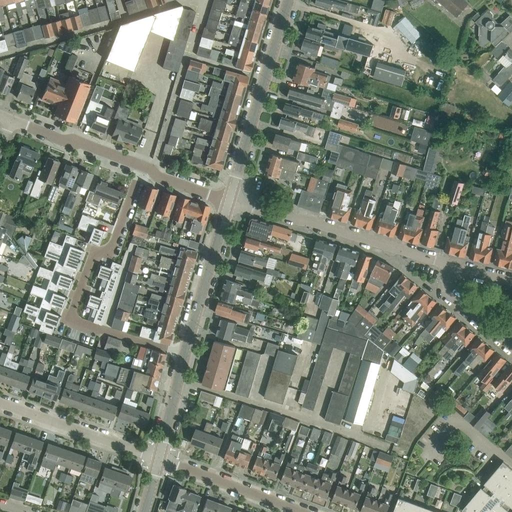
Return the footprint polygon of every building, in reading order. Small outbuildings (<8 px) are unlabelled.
[(17,10),(13,0),(3,0),(5,5),(9,18),(14,16),(12,11),(17,10)] [(26,8),(23,0),(13,0),(17,10),(18,15),(23,14),(22,9),(26,8)] [(35,5),(34,0),(23,0),(26,8),(28,16),(33,15),(31,6),(35,5)] [(43,14),(39,0),(34,0),(35,5),(38,15),(43,14)] [(105,0),(108,9),(111,21),(120,18),(118,10),(115,11),(112,0),(105,0)] [(138,11),(134,0),(131,0),(124,2),(129,14),(138,11)] [(148,7),(145,0),(134,0),(138,11),(148,7)] [(223,12),(226,2),(218,0),(213,0),(211,7),(211,8),(223,12)] [(266,15),(269,5),(254,0),(253,0),(240,0),(240,1),(239,6),(252,10),(266,15)] [(359,14),(361,6),(338,0),(317,0),(316,5),(325,8),(331,9),(332,6),(359,14)] [(468,3),(463,0),(433,0),(437,3),(439,1),(456,16),(461,11),(468,3)] [(104,5),(97,7),(101,21),(108,19),(104,5)] [(106,58),(105,59),(106,59),(133,70),(134,70),(134,69),(149,30),(160,34),(161,33),(171,37),(171,39),(162,67),(178,72),(187,41),(174,37),(183,8),(182,6),(156,13),(120,25),(106,58)] [(263,24),(266,15),(252,10),(239,6),(236,15),(242,17),(249,19),(263,24)] [(101,21),(97,7),(88,10),(91,24),(101,21)] [(183,8),(174,37),(187,41),(196,12),(183,8)] [(223,12),(211,8),(210,10),(208,18),(219,21),(221,12),(223,12)] [(368,9),(367,12),(376,15),(373,24),(377,25),(381,12),(368,9)] [(391,25),(395,12),(386,9),(382,22),(391,25)] [(91,24),(88,10),(87,10),(88,12),(79,15),(82,27),(91,24)] [(510,33),(507,29),(511,24),(511,17),(510,15),(501,23),(495,23),(493,20),(493,14),(489,10),(481,16),(478,12),(472,17),(476,21),(475,22),(476,23),(476,22),(480,26),(479,40),(484,45),(488,41),(490,42),(495,47),(502,41),(510,33)] [(82,27),(79,15),(70,17),(73,29),(82,27)] [(73,29),(70,17),(69,17),(60,20),(64,32),(73,29)] [(261,33),(263,24),(249,19),(242,17),(241,22),(234,20),(233,25),(246,29),(261,33)] [(216,30),(219,21),(208,18),(205,27),(216,30)] [(64,32),(60,20),(51,23),(55,35),(64,32)] [(394,31),(411,47),(419,38),(402,22),(394,31)] [(51,23),(41,25),(43,32),(44,37),(44,38),(54,35),(51,23)] [(310,26),(306,37),(316,40),(321,42),(325,43),(336,47),(336,46),(348,49),(351,39),(340,35),(339,39),(332,36),(333,34),(325,31),(326,25),(321,23),(319,29),(310,26)] [(44,37),(43,32),(41,25),(41,24),(32,27),(35,39),(44,37)] [(35,39),(32,27),(22,29),(26,42),(35,39)] [(216,30),(205,27),(204,27),(202,36),(213,39),(214,36),(215,36),(217,31),(216,30)] [(26,42),(22,29),(12,32),(15,44),(17,48),(27,45),(26,42)] [(258,42),(261,33),(246,29),(245,33),(232,29),(230,34),(258,42)] [(15,44),(12,32),(3,35),(4,39),(6,46),(15,44)] [(255,52),(258,42),(230,34),(228,43),(240,47),(255,52)] [(210,49),(213,39),(202,36),(199,46),(210,49)] [(351,39),(348,49),(368,56),(362,77),(374,81),(380,60),(371,57),(374,46),(366,43),(367,39),(360,37),(359,41),(351,39)] [(316,57),(320,44),(306,39),(302,51),(306,52),(305,54),(311,56),(311,55),(316,57)] [(498,58),(508,47),(502,41),(492,52),(498,58)] [(211,49),(210,49),(199,46),(196,54),(209,58),(211,49)] [(252,61),(255,52),(240,47),(239,52),(226,48),(225,53),(232,55),(238,57),(252,61)] [(501,86),(511,74),(511,50),(510,49),(503,56),(511,64),(507,68),(505,66),(494,79),(501,86)] [(72,54),(66,69),(72,71),(78,56),(72,54)] [(253,61),(252,61),(238,57),(232,55),(230,60),(223,58),(222,62),(235,66),(240,68),(250,71),(253,61)] [(28,59),(20,56),(13,75),(20,78),(22,74),(28,59)] [(339,61),(323,56),(320,63),(337,68),(339,61)] [(199,72),(202,62),(190,59),(187,68),(199,72)] [(299,63),(296,72),(329,82),(331,76),(315,71),(316,68),(299,63)] [(245,87),(248,76),(232,72),(214,66),(212,73),(224,77),(223,80),(245,87)] [(11,84),(14,78),(2,73),(4,70),(0,67),(0,90),(7,94),(11,84)] [(48,70),(42,68),(38,77),(44,79),(48,70)] [(196,82),(199,72),(187,68),(185,78),(196,82)] [(296,72),(293,81),(315,88),(316,85),(324,88),(324,87),(327,88),(329,82),(296,72)] [(35,90),(37,84),(28,80),(28,79),(27,77),(22,74),(16,88),(19,90),(16,97),(23,100),(24,101),(27,103),(28,102),(30,103),(35,90)] [(74,122),(89,84),(70,76),(66,84),(50,77),(41,99),(58,106),(54,114),(74,122)] [(343,79),(335,76),(333,83),(337,84),(341,85),(343,79)] [(200,84),(190,81),(184,80),(182,87),(198,92),(200,84)] [(242,95),(245,87),(223,80),(222,83),(213,81),(211,86),(216,87),(242,95)] [(511,81),(498,97),(510,107),(511,103),(511,81)] [(495,84),(491,89),(497,95),(502,90),(495,84)] [(242,95),(216,87),(211,86),(208,95),(211,96),(240,104),(242,95)] [(195,102),(198,92),(182,87),(179,97),(195,102)] [(332,111),(335,101),(332,100),(291,88),(288,98),(322,108),(332,111)] [(154,102),(156,96),(143,91),(141,97),(154,102)] [(332,100),(335,101),(349,106),(352,97),(334,92),(332,100)] [(237,114),(240,104),(211,96),(208,105),(210,106),(237,114)] [(192,103),(180,99),(178,107),(190,110),(192,103)] [(90,100),(81,121),(91,125),(91,127),(92,128),(92,129),(97,131),(97,130),(104,132),(108,123),(110,118),(109,118),(113,109),(90,100)] [(456,107),(443,102),(440,112),(453,117),(456,107)] [(313,111),(296,106),(286,103),(283,113),(298,117),(299,114),(312,117),(313,111)] [(142,127),(126,121),(130,108),(119,104),(114,118),(121,121),(119,126),(117,125),(116,128),(112,137),(121,140),(122,139),(135,144),(139,135),(142,127)] [(237,114),(210,106),(208,105),(202,104),(200,108),(213,112),(212,117),(218,119),(234,123),(237,114)] [(394,105),(391,117),(399,119),(402,108),(394,105)] [(188,118),(190,110),(178,107),(176,115),(188,118)] [(404,109),(401,119),(408,121),(410,111),(404,109)] [(433,130),(436,118),(430,116),(427,129),(433,130)] [(306,132),(308,125),(282,117),(279,127),(294,132),(295,129),(306,132)] [(186,121),(175,118),(173,125),(184,128),(186,121)] [(231,133),(234,123),(218,119),(217,123),(200,118),(199,123),(204,125),(231,133)] [(413,118),(411,126),(415,127),(425,130),(425,129),(427,120),(426,120),(426,122),(413,118)] [(358,125),(340,120),(337,127),(356,133),(358,125)] [(231,133),(204,125),(199,123),(197,128),(214,133),(213,137),(228,142),(231,133)] [(183,131),(184,128),(173,125),(170,135),(186,139),(188,133),(183,131)] [(415,127),(411,140),(421,143),(428,145),(432,132),(425,130),(415,127)] [(325,149),(336,152),(341,135),(335,133),(332,143),(327,142),(325,149)] [(299,150),(302,142),(289,138),(277,134),(274,146),(287,150),(288,147),(299,150)] [(183,149),(186,139),(170,135),(167,144),(173,146),(183,149)] [(226,151),(228,142),(213,137),(212,141),(197,137),(196,142),(226,151)] [(223,160),(226,151),(196,142),(194,147),(209,151),(207,156),(223,160)] [(421,143),(418,152),(426,154),(428,145),(421,143)] [(171,154),(173,146),(167,144),(165,144),(163,151),(171,154)] [(423,171),(430,173),(431,171),(435,172),(440,147),(430,144),(423,171)] [(31,173),(39,153),(28,149),(29,148),(23,145),(23,147),(21,146),(16,159),(14,164),(13,164),(11,169),(12,169),(9,176),(18,179),(18,178),(17,177),(21,168),(30,172),(31,173)] [(355,162),(359,150),(342,145),(338,160),(354,165),(355,163),(355,162)] [(367,167),(370,156),(359,150),(355,162),(355,163),(367,167)] [(318,157),(299,151),(297,158),(316,164),(318,157)] [(163,154),(162,160),(169,163),(171,156),(163,154)] [(296,172),(299,162),(271,154),(268,164),(296,172)] [(220,170),(223,160),(207,156),(206,160),(192,156),(191,161),(204,165),(211,167),(220,170)] [(380,169),(383,159),(370,156),(367,167),(379,171),(380,169)] [(51,184),(59,161),(58,161),(58,159),(54,158),(53,159),(48,157),(45,166),(44,165),(42,171),(39,170),(37,176),(30,195),(38,198),(44,181),(51,184)] [(392,172),(395,163),(383,159),(380,169),(392,172)] [(402,178),(406,166),(395,163),(392,172),(391,174),(402,178)] [(71,185),(76,174),(78,169),(77,168),(77,167),(71,165),(71,166),(66,164),(61,173),(59,180),(60,180),(59,184),(65,187),(66,183),(71,185)] [(296,172),(268,164),(265,174),(293,182),(296,172)] [(416,178),(418,170),(406,166),(402,178),(414,182),(416,178)] [(326,167),(324,174),(331,177),(333,169),(326,167)] [(72,209),(81,186),(87,188),(92,174),(81,170),(80,174),(77,173),(72,186),(64,206),(72,209)] [(425,187),(430,173),(423,171),(418,170),(416,178),(426,181),(424,186),(425,187)] [(441,176),(430,173),(425,187),(436,190),(441,176)] [(315,188),(313,193),(317,194),(325,197),(327,188),(329,182),(322,180),(317,179),(315,188)] [(89,190),(85,200),(98,205),(100,202),(102,196),(109,198),(113,200),(113,201),(119,203),(121,198),(120,198),(122,192),(106,186),(106,183),(101,181),(100,184),(98,183),(96,187),(94,192),(89,190)] [(458,204),(464,184),(455,181),(449,201),(458,204)] [(337,219),(346,190),(347,186),(338,183),(327,216),(337,219)] [(154,199),(158,189),(156,189),(155,187),(152,186),(150,186),(145,185),(138,206),(150,210),(154,199)] [(53,203),(59,188),(54,186),(48,201),(53,203)] [(305,208),(310,192),(303,190),(298,206),(305,208)] [(347,206),(350,195),(351,192),(346,190),(337,219),(347,222),(351,208),(347,206)] [(362,226),(371,198),(370,198),(372,191),(366,190),(360,210),(356,208),(351,223),(362,226)] [(168,216),(175,195),(174,195),(173,194),(169,192),(168,193),(163,191),(156,212),(168,216)] [(312,211),(317,194),(313,193),(310,192),(305,208),(312,211)] [(320,213),(323,203),(325,197),(317,194),(312,211),(320,213)] [(184,215),(189,200),(189,199),(179,196),(172,219),(176,221),(175,225),(181,227),(184,215)] [(435,197),(432,209),(436,210),(440,198),(435,197)] [(376,214),(371,213),(375,200),(371,198),(362,226),(371,229),(376,214)] [(191,231),(199,204),(189,200),(184,215),(190,217),(186,230),(191,231)] [(201,234),(209,208),(208,206),(200,203),(199,204),(191,231),(201,234)] [(392,208),(393,208),(393,206),(387,204),(384,217),(379,216),(378,221),(375,230),(385,233),(392,208)] [(397,227),(398,222),(395,221),(398,210),(393,208),(392,208),(385,233),(394,236),(397,227)] [(435,230),(441,211),(436,210),(432,209),(424,234),(422,243),(427,245),(428,246),(431,247),(432,246),(434,247),(439,231),(435,230)] [(19,219),(6,213),(0,211),(0,219),(16,226),(19,219)] [(409,241),(417,214),(410,212),(407,224),(403,223),(398,238),(409,241)] [(82,214),(77,227),(91,232),(88,240),(90,241),(89,242),(91,242),(92,241),(98,244),(101,237),(104,238),(106,231),(95,227),(98,219),(82,214)] [(418,244),(423,228),(419,227),(422,216),(417,214),(409,241),(418,244)] [(470,237),(466,236),(471,217),(465,215),(463,221),(464,221),(462,228),(455,254),(465,257),(470,237)] [(11,239),(16,226),(0,219),(0,226),(6,229),(5,232),(8,235),(11,239)] [(290,240),(293,231),(274,225),(254,219),(252,220),(248,234),(249,234),(248,237),(266,242),(269,233),(290,240)] [(455,254),(462,228),(464,221),(463,221),(458,219),(453,238),(449,237),(445,251),(455,254)] [(489,226),(490,223),(483,222),(479,238),(474,237),(469,258),(480,261),(487,233),(489,226)] [(146,238),(149,228),(135,224),(132,234),(133,234),(143,237),(146,238)] [(68,225),(65,231),(71,234),(74,228),(68,225)] [(505,266),(511,237),(511,226),(504,225),(501,237),(505,238),(502,249),(498,248),(494,264),(505,266)] [(489,246),(492,235),(494,235),(496,228),(489,226),(487,233),(480,261),(490,263),(493,247),(489,246)] [(161,231),(159,238),(166,240),(168,233),(169,229),(163,227),(161,231)] [(49,241),(47,248),(81,261),(81,260),(80,259),(84,250),(77,248),(78,246),(74,244),(76,238),(66,234),(62,245),(49,241)] [(141,246),(143,238),(143,237),(133,234),(133,235),(130,242),(141,246)] [(187,246),(189,240),(180,237),(178,243),(187,246)] [(280,253),(282,247),(266,242),(248,237),(247,239),(246,238),(244,245),(245,245),(245,247),(259,251),(260,247),(280,253)] [(319,269),(328,242),(317,239),(312,257),(311,258),(312,259),(312,260),(313,260),(315,261),(312,267),(319,269)] [(187,246),(197,249),(199,243),(189,240),(187,246)] [(329,257),(333,259),(337,245),(328,242),(319,269),(324,271),(329,257)] [(193,261),(196,251),(192,250),(187,248),(181,247),(180,247),(179,251),(178,254),(176,253),(177,250),(160,245),(158,251),(177,257),(177,256),(192,260),(193,261)] [(341,277),(351,249),(341,246),(337,255),(336,260),(339,261),(335,275),(341,277)] [(149,250),(136,247),(134,254),(147,257),(149,250)] [(47,248),(44,256),(56,261),(52,271),(62,275),(63,275),(65,269),(68,271),(69,268),(76,271),(79,262),(80,262),(81,261),(47,248)] [(343,290),(347,279),(351,265),(355,266),(357,262),(360,252),(351,249),(341,277),(337,288),(334,298),(328,314),(333,316),(334,316),(336,310),(340,300),(338,300),(342,289),(343,290)] [(267,266),(269,258),(242,250),(239,261),(253,265),(254,262),(267,266)] [(309,258),(293,253),(290,264),(306,269),(309,258)] [(373,257),(363,253),(358,267),(351,286),(357,288),(360,281),(363,282),(368,270),(373,272),(378,262),(372,259),(373,257)] [(142,258),(138,257),(132,255),(130,263),(140,266),(142,258)] [(191,270),(193,261),(177,256),(177,257),(176,260),(161,256),(160,261),(191,270)] [(389,278),(394,268),(379,260),(378,262),(373,272),(368,281),(380,288),(389,278)] [(100,267),(97,276),(102,278),(99,286),(105,288),(104,292),(112,295),(119,274),(118,274),(122,265),(120,264),(112,261),(110,268),(100,265),(100,266),(100,267)] [(188,279),(191,270),(160,261),(158,266),(173,270),(172,275),(188,279)] [(138,273),(140,266),(130,263),(128,270),(138,273)] [(270,283),(273,274),(267,272),(238,264),(235,275),(249,279),(250,276),(263,280),(263,281),(270,283)] [(40,266),(37,274),(50,279),(46,289),(46,290),(56,293),(58,288),(62,289),(63,287),(69,289),(73,280),(74,281),(74,279),(63,275),(62,275),(52,271),(40,266)] [(127,273),(125,280),(130,282),(135,283),(137,275),(127,272),(127,273)] [(185,289),(188,279),(172,275),(171,279),(164,277),(151,273),(150,278),(154,279),(154,280),(185,289)] [(391,305),(411,281),(403,274),(390,290),(393,293),(386,301),(384,303),(388,307),(389,307),(391,305)] [(125,280),(122,290),(132,293),(135,283),(130,282),(125,280)] [(185,289),(154,280),(152,285),(159,287),(158,291),(166,293),(182,298),(185,289)] [(255,292),(241,288),(242,285),(225,280),(222,290),(249,298),(253,299),(255,292)] [(396,308),(406,296),(409,298),(418,287),(411,281),(391,305),(389,307),(388,307),(386,310),(390,313),(394,307),(396,308)] [(307,304),(311,293),(310,293),(312,287),(301,284),(296,300),(307,304)] [(33,285),(30,293),(43,297),(39,308),(49,312),(49,311),(51,306),(55,307),(56,305),(63,308),(66,299),(67,299),(67,297),(56,293),(46,290),(46,289),(33,285)] [(405,324),(429,296),(421,289),(412,301),(415,303),(403,317),(405,318),(402,321),(405,324)] [(122,290),(119,299),(129,302),(132,293),(122,290)] [(253,299),(249,298),(222,290),(220,299),(236,304),(237,301),(258,307),(260,301),(253,299)] [(90,296),(86,305),(92,307),(89,316),(94,318),(93,322),(101,325),(105,314),(112,295),(104,292),(102,291),(99,297),(90,294),(89,296),(90,296)] [(180,307),(182,298),(166,293),(165,297),(152,293),(150,298),(180,307)] [(328,314),(334,298),(324,294),(322,299),(320,304),(319,308),(328,311),(328,314)] [(428,313),(431,310),(437,302),(429,296),(405,324),(409,327),(413,323),(414,324),(419,317),(422,319),(427,313),(428,313)] [(177,316),(180,307),(150,298),(148,304),(152,305),(150,308),(177,316)] [(119,299),(117,308),(119,309),(126,311),(129,302),(119,299)] [(240,313),(232,310),(233,306),(219,302),(215,313),(242,321),(248,323),(251,313),(241,310),(240,313)] [(26,303),(23,311),(36,316),(34,322),(41,324),(39,330),(51,334),(54,325),(56,326),(59,317),(60,318),(61,316),(49,311),(49,312),(39,308),(26,303)] [(355,327),(365,315),(367,312),(359,304),(347,321),(355,327)] [(425,339),(448,312),(440,305),(434,312),(430,316),(434,319),(420,335),(425,339)] [(16,306),(13,313),(19,316),(22,308),(16,306)] [(117,308),(114,317),(127,321),(129,312),(126,311),(119,309),(117,308)] [(174,326),(177,316),(150,308),(148,308),(146,317),(148,318),(174,326)] [(316,331),(312,342),(320,345),(330,316),(323,310),(316,331)] [(333,316),(332,319),(338,321),(338,319),(341,311),(336,310),(334,316),(333,316)] [(429,343),(443,327),(446,330),(450,326),(456,318),(448,312),(425,339),(429,343)] [(365,335),(374,325),(373,325),(375,323),(365,315),(355,327),(365,335)] [(307,316),(304,327),(315,330),(318,319),(307,316)] [(112,325),(111,327),(125,331),(127,326),(121,324),(122,320),(114,318),(112,325)] [(172,335),(174,326),(148,318),(146,323),(157,326),(156,330),(172,335)] [(250,330),(236,326),(237,323),(222,318),(219,327),(252,337),(254,332),(250,330)] [(368,338),(365,335),(355,327),(347,321),(347,322),(338,319),(338,321),(332,319),(329,328),(367,342),(368,338)] [(7,329),(15,332),(18,324),(10,321),(7,329)] [(443,357),(468,328),(460,321),(453,329),(450,333),(453,335),(438,353),(443,357)] [(316,331),(315,330),(304,327),(295,324),(294,328),(300,330),(297,337),(312,342),(316,331)] [(374,343),(383,333),(374,325),(365,335),(368,338),(374,343)] [(172,335),(156,330),(144,326),(141,336),(153,340),(169,344),(172,335)] [(252,337),(219,327),(217,336),(232,340),(233,338),(246,342),(247,341),(252,343),(254,337),(252,337)] [(32,328),(29,335),(36,338),(38,331),(38,330),(32,328)] [(362,356),(367,342),(329,328),(323,344),(334,347),(351,353),(362,356)] [(447,361),(462,343),(466,346),(469,342),(476,334),(468,328),(443,357),(447,361)] [(9,335),(13,337),(14,332),(6,329),(4,333),(9,335)] [(40,348),(45,333),(38,331),(36,338),(33,346),(40,348)] [(391,340),(383,333),(374,343),(383,350),(383,349),(389,342),(391,340)] [(46,334),(44,342),(53,345),(56,337),(46,334)] [(116,353),(121,340),(108,336),(104,348),(116,353)] [(459,377),(469,365),(487,344),(479,337),(469,349),(472,351),(454,373),(459,377)] [(68,341),(65,348),(73,351),(76,343),(68,341)] [(226,390),(238,348),(235,347),(215,341),(203,384),(223,390),(223,389),(226,390)] [(276,357),(280,345),(268,342),(265,353),(276,357)] [(389,342),(383,349),(393,357),(399,351),(391,345),(389,342)] [(90,354),(92,348),(77,343),(73,354),(80,357),(82,351),(90,354)] [(332,354),(334,347),(323,344),(321,350),(332,354)] [(482,367),(495,351),(487,344),(469,365),(473,369),(478,363),(482,367)] [(93,358),(102,361),(107,362),(110,352),(96,348),(93,358)] [(162,366),(166,354),(146,348),(143,360),(149,362),(162,366)] [(2,350),(0,356),(0,357),(5,360),(8,352),(2,350)] [(249,397),(261,354),(248,350),(235,394),(249,397)] [(295,365),(298,356),(279,350),(277,357),(276,359),(295,365)] [(330,361),(332,354),(321,350),(319,357),(330,361)] [(399,351),(394,356),(402,363),(406,357),(399,351)] [(3,367),(0,374),(0,379),(12,384),(16,372),(18,364),(11,362),(14,354),(8,352),(5,360),(3,367)] [(500,368),(506,360),(497,352),(491,360),(483,369),(492,377),(500,368)] [(360,363),(362,356),(351,353),(349,359),(360,363)] [(411,355),(403,363),(411,371),(419,362),(411,355)] [(328,367),(330,361),(319,357),(317,364),(328,367)] [(16,372),(12,384),(24,388),(28,379),(29,376),(34,361),(28,359),(26,366),(24,366),(21,373),(16,372)] [(292,375),(295,365),(276,359),(273,369),(292,375)] [(363,425),(381,364),(363,359),(346,420),(363,425)] [(358,370),(360,363),(349,359),(347,366),(358,370)] [(394,359),(391,371),(404,382),(402,389),(413,393),(418,378),(394,359)] [(159,378),(145,374),(136,371),(107,362),(102,361),(100,367),(106,368),(104,374),(117,378),(115,383),(154,394),(159,378)] [(159,378),(162,366),(149,362),(146,369),(138,366),(136,371),(145,374),(159,378)] [(326,374),(328,367),(317,364),(314,370),(326,374)] [(510,383),(511,380),(511,364),(495,382),(493,385),(501,392),(506,386),(505,384),(508,381),(510,383)] [(356,376),(358,370),(347,366),(344,372),(356,376)] [(59,390),(65,372),(59,369),(53,385),(47,382),(42,394),(55,399),(59,390)] [(283,404),(292,375),(273,369),(264,398),(283,404)] [(323,381),(326,374),(314,370),(312,377),(323,381)] [(354,383),(356,376),(344,372),(342,379),(354,383)] [(42,394),(47,382),(33,377),(29,390),(42,394)] [(321,387),(323,381),(312,377),(310,384),(321,387)] [(493,385),(495,382),(489,377),(485,382),(480,387),(486,393),(493,385)] [(352,390),(354,383),(342,379),(340,386),(352,390)] [(93,390),(95,382),(90,380),(87,388),(93,390)] [(74,405),(78,393),(81,385),(72,382),(67,381),(64,388),(60,400),(74,405)] [(101,384),(95,382),(93,390),(90,397),(91,397),(86,410),(99,414),(104,402),(95,399),(98,392),(101,384)] [(319,394),(321,387),(310,384),(308,390),(319,394)] [(350,396),(352,390),(340,386),(338,392),(350,396)] [(440,386),(434,392),(440,397),(446,391),(440,386)] [(119,399),(122,391),(116,389),(113,397),(119,399)] [(130,400),(130,399),(133,391),(128,389),(118,416),(131,421),(135,409),(138,403),(130,400)] [(317,400),(319,394),(308,390),(305,397),(317,400)] [(421,390),(418,395),(424,399),(427,394),(421,390)] [(214,404),(217,396),(202,391),(199,399),(214,404)] [(343,415),(350,396),(338,392),(333,391),(325,420),(341,425),(343,415)] [(91,397),(90,397),(78,393),(74,405),(86,410),(91,397)] [(315,407),(317,400),(305,397),(304,403),(315,407)] [(455,401),(451,406),(462,416),(467,410),(455,401)] [(112,419),(115,409),(116,406),(104,402),(99,414),(112,419)] [(251,421),(256,408),(243,404),(238,416),(251,421)] [(470,422),(478,429),(490,414),(482,407),(470,422)] [(144,426),(149,414),(135,409),(131,421),(144,426)] [(267,420),(270,412),(264,410),(261,418),(267,420)] [(282,425),(285,418),(271,412),(265,428),(273,431),(276,423),(282,425)] [(296,432),(299,424),(300,422),(286,417),(283,427),(296,432)] [(205,448),(210,434),(213,424),(207,422),(203,432),(197,429),(192,443),(205,448)] [(226,432),(229,424),(223,422),(221,430),(226,432)] [(0,442),(5,444),(10,430),(0,426),(0,442)] [(313,430),(310,438),(317,441),(318,438),(321,430),(314,428),(313,430)] [(25,451),(30,437),(16,432),(11,446),(25,451)] [(329,444),(332,434),(326,432),(322,442),(329,444)] [(290,433),(284,449),(289,451),(295,435),(290,433)] [(218,453),(221,444),(223,439),(210,434),(205,448),(218,453)] [(236,464),(245,439),(239,437),(239,436),(233,434),(229,446),(224,460),(229,462),(229,464),(233,465),(235,464),(236,464)] [(339,456),(345,438),(338,436),(332,453),(339,456)] [(32,471),(39,451),(42,442),(30,437),(25,451),(22,459),(30,462),(28,469),(32,471)] [(247,468),(256,444),(245,439),(236,464),(247,468)] [(354,458),(360,443),(354,441),(348,456),(354,458)] [(56,462),(61,448),(48,444),(43,458),(56,462)] [(264,475),(269,461),(272,455),(265,453),(267,447),(262,446),(253,470),(264,475)] [(69,467),(74,453),(61,448),(56,462),(69,467)] [(276,479),(281,465),(285,454),(279,452),(277,457),(276,457),(274,463),(269,461),(264,475),(276,479)] [(390,467),(394,457),(380,452),(376,462),(390,467)] [(82,471),(87,457),(74,453),(69,467),(82,471)] [(14,456),(8,454),(6,462),(11,464),(14,456)] [(296,458),(291,456),(281,481),(293,485),(300,466),(294,464),(296,458)] [(93,484),(100,462),(87,457),(82,471),(79,479),(93,484)] [(325,467),(328,459),(322,457),(318,465),(325,467)] [(509,511),(510,511),(509,510),(511,507),(511,468),(504,461),(503,462),(503,463),(499,468),(500,469),(492,479),(491,478),(486,483),(485,483),(484,484),(486,486),(483,489),(482,487),(481,488),(481,489),(477,494),(478,495),(470,505),(469,504),(464,509),(463,509),(462,510),(464,511),(435,511),(401,499),(401,498),(399,497),(393,511),(509,511)] [(111,470),(105,467),(97,488),(111,493),(113,486),(118,472),(119,468),(118,468),(112,466),(111,470)] [(304,490),(309,476),(302,473),(304,467),(300,466),(293,485),(304,490)] [(111,493),(110,494),(117,497),(120,488),(126,491),(131,477),(124,474),(125,471),(119,469),(120,468),(119,468),(118,472),(113,486),(111,493)] [(64,482),(67,474),(61,472),(58,480),(64,482)] [(327,498),(332,484),(336,474),(330,472),(329,475),(324,473),(321,480),(316,494),(327,498)] [(72,476),(67,474),(64,482),(70,484),(72,476)] [(316,494),(321,480),(309,476),(304,490),(316,494)] [(177,510),(184,490),(185,488),(173,484),(168,498),(173,500),(171,508),(177,510)] [(373,511),(378,502),(371,499),(373,493),(374,494),(376,488),(370,486),(366,497),(361,511),(364,511),(373,511)] [(344,504),(349,491),(338,487),(333,500),(344,504)] [(19,500),(22,492),(11,489),(9,497),(19,500)] [(194,511),(196,508),(197,506),(201,496),(192,493),(184,490),(177,510),(183,511),(194,511)] [(356,509),(359,499),(361,495),(349,491),(344,504),(356,509)] [(27,493),(25,500),(32,502),(34,495),(27,493)] [(387,511),(389,506),(394,495),(388,493),(384,504),(378,502),(373,511),(387,511)] [(60,499),(57,508),(64,510),(67,502),(60,499)] [(214,511),(218,503),(207,499),(201,511),(200,511),(214,511)] [(89,500),(88,504),(85,511),(104,511),(106,506),(89,500)] [(69,511),(85,511),(88,504),(80,502),(78,508),(71,505),(68,511),(69,511)] [(229,511),(231,508),(218,503),(214,511),(229,511)]
